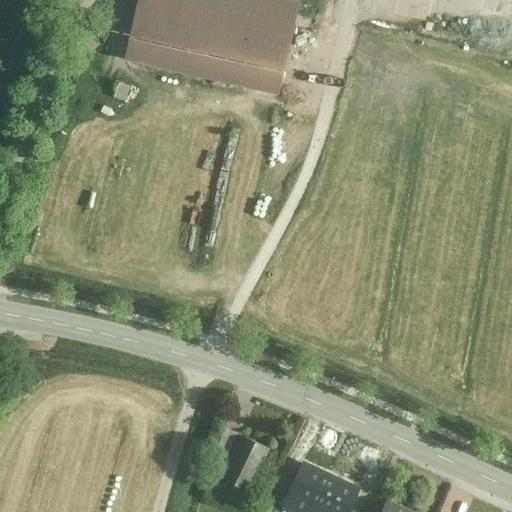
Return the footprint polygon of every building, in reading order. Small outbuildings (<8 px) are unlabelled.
[(147,0),(134,58),(285,91),(305,2),(298,0),(147,0)] [(109,33),(80,23),(72,45),(100,55),(109,33)] [(230,454),(239,431),(226,425),(216,448),(230,454)] [(248,491),(269,447),(243,435),(223,479),(235,485),(248,491)] [(303,464),(290,492),(330,511),(346,511),(357,491),(303,464)] [(228,499),(235,485),(223,479),(219,478),(212,491),(228,499)] [(380,511),(417,511),(386,499),(382,508),(380,511)]
